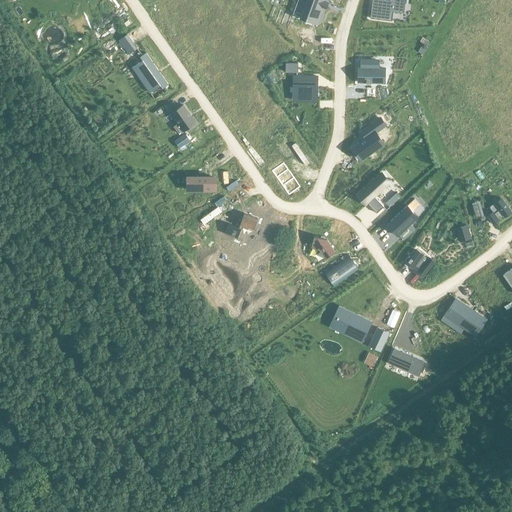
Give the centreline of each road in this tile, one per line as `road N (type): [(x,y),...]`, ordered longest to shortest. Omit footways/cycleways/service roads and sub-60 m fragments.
road 1 (residential): [(130,0),(270,199),(315,211)]
road 2 (residential): [(315,211),(354,222),(409,298),(420,301),(498,250),(511,230)]
road 3 (residential): [(352,0),(336,82),(336,134),(315,211)]
